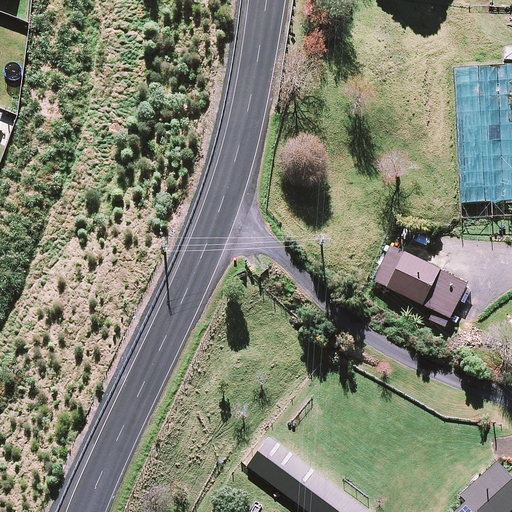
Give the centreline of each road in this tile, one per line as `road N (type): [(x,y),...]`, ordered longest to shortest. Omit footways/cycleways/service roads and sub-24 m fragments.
road 1 (secondary): [(268,0),(244,138),(225,195),(89,511)]
road 2 (unknown): [(225,195),(392,348),(511,399)]
